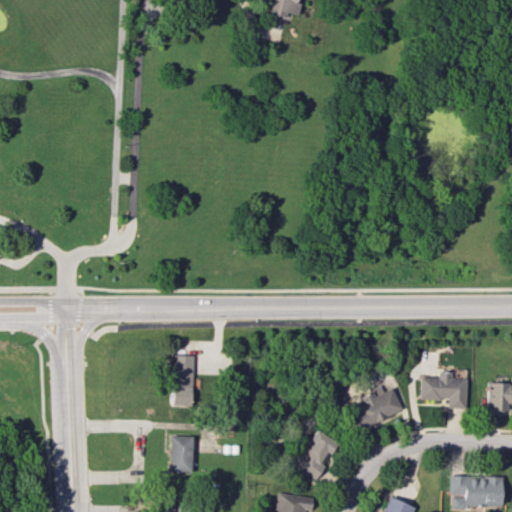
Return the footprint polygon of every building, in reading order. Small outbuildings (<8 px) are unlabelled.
[(295,0),(265,0),(263,12),(285,17),(286,12),(296,14),(298,3),(295,2),(295,0)] [(189,405),(191,355),(171,354),(170,405),(189,405)] [(416,398),(445,399),(445,406),(464,407),(465,377),(449,377),(449,371),(435,371),(435,377),(417,376),(416,398)] [(486,381),(485,410),(504,410),(504,403),(511,402),(511,377),(506,377),(506,382),(486,381)] [(389,386),(379,390),(377,386),(356,395),(359,402),(351,406),(361,427),(399,409),(389,386)] [(301,433),(283,461),(312,478),(334,442),(312,429),(307,437),(301,433)] [(190,435),(168,434),(167,470),(189,470),(190,435)] [(461,504),(499,504),(499,476),(447,476),(447,493),(461,493),(461,504)] [(301,511),(301,510),(308,510),(310,496),(272,492),(270,511),(301,511)] [(407,511),(410,505),(386,495),(378,511),(407,511)] [(166,502),(166,511),(185,511),(186,502),(166,502)]
